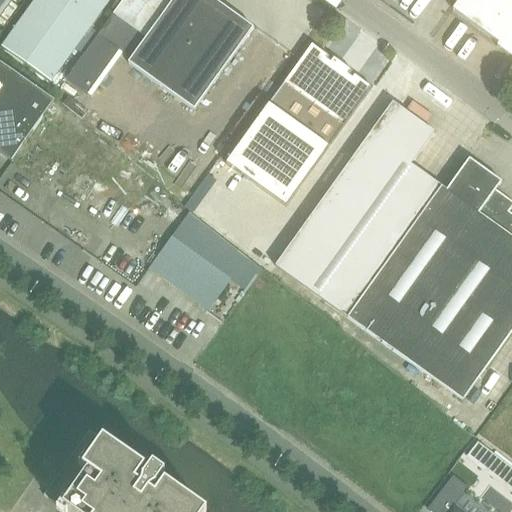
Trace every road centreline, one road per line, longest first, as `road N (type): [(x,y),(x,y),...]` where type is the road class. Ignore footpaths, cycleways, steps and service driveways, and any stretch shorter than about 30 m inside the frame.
road 1 (unclassified): [(0,249),(232,409),(363,511)]
road 2 (residential): [(511,126),(339,0)]
